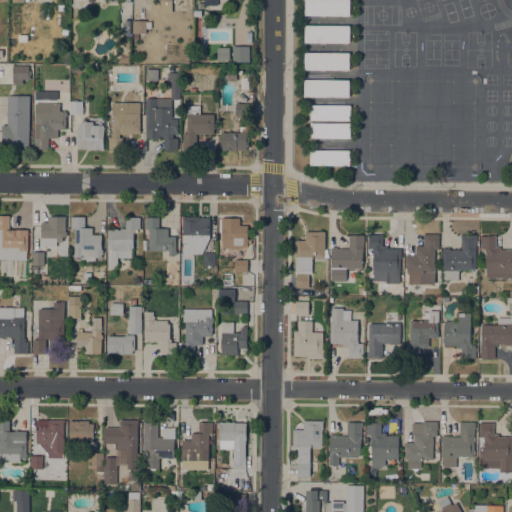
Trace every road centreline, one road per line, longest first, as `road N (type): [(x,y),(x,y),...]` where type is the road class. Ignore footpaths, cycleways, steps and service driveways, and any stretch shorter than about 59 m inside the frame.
road 1 (tertiary): [(511,201),(335,199),(257,184),(0,182)]
road 2 (residential): [(511,390),(0,386)]
road 3 (residential): [(269,511),(274,31)]
